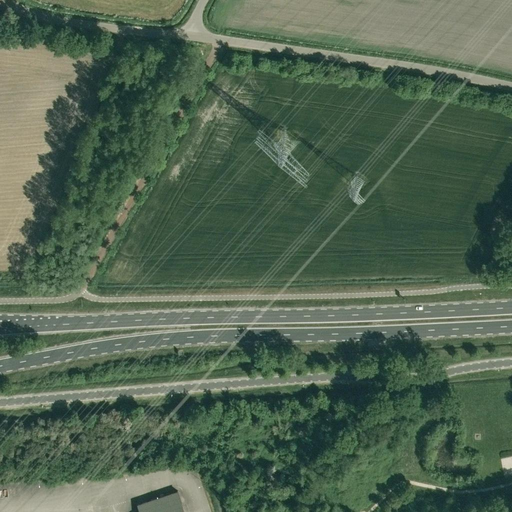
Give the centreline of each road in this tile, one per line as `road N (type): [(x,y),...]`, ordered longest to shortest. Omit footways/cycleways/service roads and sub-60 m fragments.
road 1 (primary): [(0,365),(188,337),(511,326)]
road 2 (unclassified): [(0,401),(324,376),(412,377),(511,361)]
road 3 (primary): [(511,307),(0,329)]
road 4 (unclassified): [(511,87),(184,36)]
road 5 (unclassified): [(184,36),(47,18),(2,0)]
